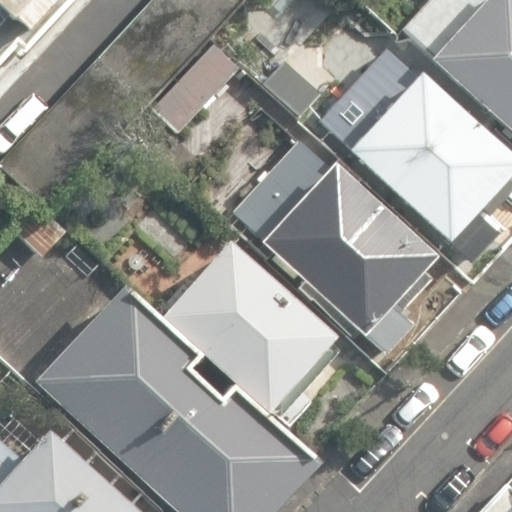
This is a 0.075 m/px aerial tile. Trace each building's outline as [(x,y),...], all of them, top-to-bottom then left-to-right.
[(0,0),(0,106),(15,90),(25,98),(77,42),(70,36),(103,0),(0,0)] [(511,0),(500,0),(441,67),(511,130),(511,0)] [(511,135),(438,69),(396,116),(399,187),(468,249),(511,199),(511,135)] [(419,303),(461,256),(355,162),(273,254),(364,336),(378,349),(385,352),(393,353),(400,353),(407,351),(414,348),(419,342),(423,336),(426,329),(426,321),(425,314),(422,307),(419,303)] [(360,339),(244,235),(179,307),(295,412),(360,339)] [(191,511),(284,511),(333,458),(256,389),(249,397),(209,360),(215,353),(144,289),(54,389),(191,511)] [(0,390),(15,374),(0,360),(0,497),(16,511),(168,511),(69,423),(42,453),(0,415),(0,390)]
